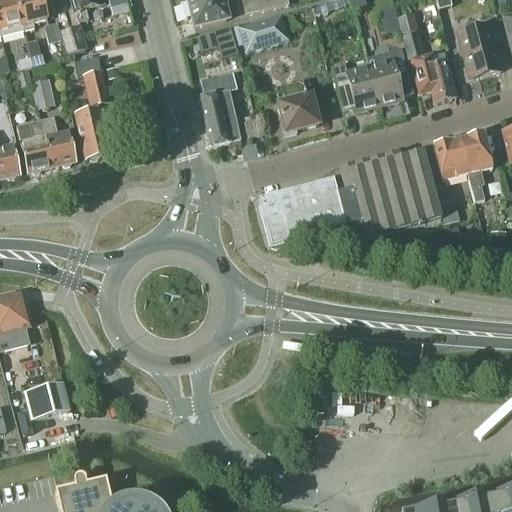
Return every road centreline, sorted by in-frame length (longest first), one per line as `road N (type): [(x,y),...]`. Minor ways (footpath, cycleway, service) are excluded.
road 1 (residential): [(197,184),(233,182),(511,108)]
road 2 (secondary): [(511,337),(235,292)]
road 3 (secondary): [(233,324),(511,337)]
road 4 (residential): [(197,184),(148,0)]
road 5 (unclassified): [(345,489),(511,456)]
road 6 (unclassified): [(345,489),(282,488),(212,439)]
road 7 (secondary): [(121,266),(0,245)]
